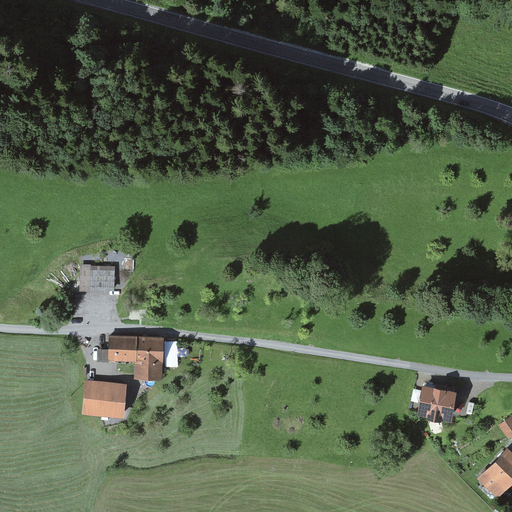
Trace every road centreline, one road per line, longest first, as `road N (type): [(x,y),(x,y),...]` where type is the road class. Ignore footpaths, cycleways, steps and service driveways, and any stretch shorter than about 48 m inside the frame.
road 1 (unclassified): [(511,377),(158,331),(0,328)]
road 2 (tertiary): [(511,116),(100,0)]
